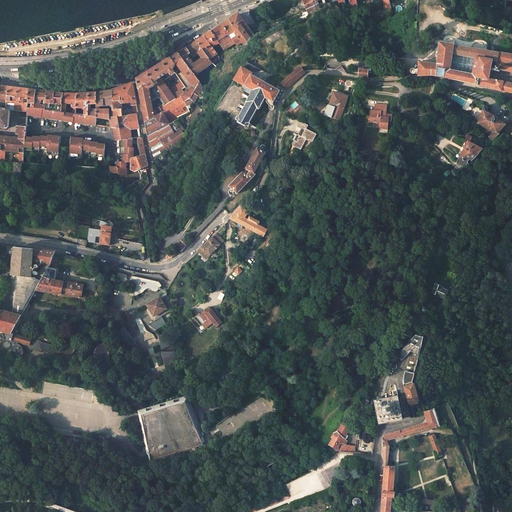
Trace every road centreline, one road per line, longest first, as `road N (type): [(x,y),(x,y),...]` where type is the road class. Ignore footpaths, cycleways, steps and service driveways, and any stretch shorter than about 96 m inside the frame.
road 1 (residential): [(511,96),(434,77),(305,75),(277,110),(259,185),(228,216)]
road 2 (residential): [(228,216),(164,267),(0,238)]
road 3 (residential): [(213,14),(204,28),(113,82),(64,87),(20,81),(5,69)]
road 4 (primary): [(213,14),(111,52),(5,69)]
road 5 (residential): [(376,509),(381,430),(422,418)]
